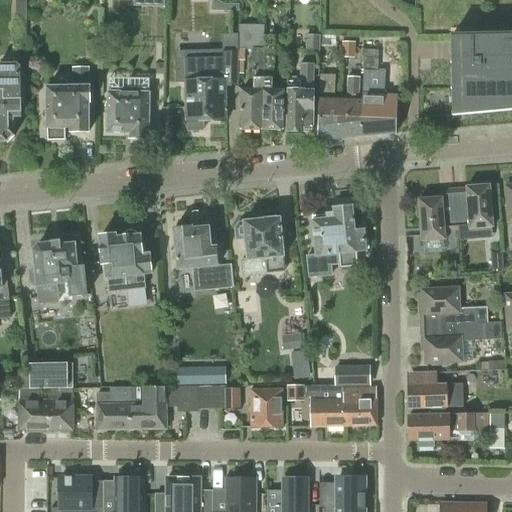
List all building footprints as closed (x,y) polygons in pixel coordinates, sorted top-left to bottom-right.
[(15,0),(16,50),(26,50),(26,0),(15,0)] [(216,0),(212,0),(212,11),(239,12),(239,5),(224,5),(217,1),(216,0)] [(511,0),(414,0),(415,8),(406,5),(406,16),(415,28),(415,41),(450,42),(450,28),(511,26),(511,0)] [(241,132),(262,132),(264,39),(263,39),(263,27),(238,26),(238,40),(240,40),(240,41),(239,74),(243,74),(244,51),(252,52),(251,78),(254,78),(253,92),(242,91),(241,132)] [(511,36),(453,37),(455,115),(454,115),(454,117),(511,111),(511,36)] [(306,37),(306,54),(319,54),(320,47),(320,37),(306,37)] [(264,39),(262,132),(284,133),(285,92),(273,92),(275,39),(264,39)] [(363,102),(362,102),(361,137),(398,134),(398,97),(385,97),(386,45),(364,44),(363,72),(363,102)] [(226,118),(226,90),(237,90),(238,74),(238,52),(237,52),(219,53),(213,53),(209,53),(209,59),(175,60),(176,84),(185,84),(186,122),(188,122),(188,132),(203,131),(202,122),(226,121),(226,118)] [(0,142),(7,142),(9,143),(16,136),(14,134),(13,118),(21,117),(20,68),(17,66),(0,65),(0,142)] [(287,132),(312,133),(314,67),(302,66),(301,80),(288,80),(287,132)] [(65,141),(65,129),(71,129),(71,134),(89,134),(89,104),(90,104),(90,89),(89,89),(89,69),(74,70),(74,88),(47,89),(48,129),(48,142),(65,141)] [(340,140),(341,101),(335,101),(335,77),(320,76),(319,100),(318,141),(333,139),(334,141),(340,140)] [(346,101),(341,101),(340,140),(347,139),(347,138),(361,137),(362,102),(358,101),(359,78),(347,78),(346,101)] [(150,94),(148,94),(148,80),(128,80),(128,94),(109,93),(108,134),(131,134),(131,139),(149,139),(150,94)] [(458,213),(459,231),(496,229),(493,186),(470,188),(471,205),(457,206),(458,213)] [(459,231),(458,213),(446,214),(445,198),(420,200),(423,243),(448,241),(447,232),(459,231)] [(340,265),(341,269),(357,268),(356,263),(358,263),(357,253),(366,252),(364,233),(354,234),(353,213),(348,209),(338,210),(333,216),(313,218),(316,256),(306,257),(308,279),(332,277),(331,266),(340,265)] [(240,262),(242,278),(286,273),(280,220),(276,220),(276,217),(264,218),(265,221),(244,224),(244,225),(239,225),(235,231),(236,241),(245,240),(248,262),(240,262)] [(173,231),(180,293),(233,288),(231,266),(218,267),(216,248),(210,249),(208,230),(192,231),(192,229),(173,231)] [(116,237),(99,238),(101,267),(104,266),(106,280),(107,280),(109,295),(123,293),(122,287),(126,287),(127,291),(145,289),(143,276),(152,275),(149,256),(142,257),(140,237),(139,238),(136,236),(134,234),(132,232),(130,232),(127,233),(125,235),(124,237),(123,239),(116,240),(116,237)] [(0,320),(10,319),(2,244),(0,241),(0,320)] [(39,305),(40,305),(58,303),(59,303),(56,280),(70,279),(72,298),(86,296),(83,268),(76,268),(73,241),(52,244),(52,245),(37,247),(33,252),(35,269),(30,273),(31,284),(31,287),(36,286),(39,305)] [(502,253),(490,254),(491,271),(503,270),(502,253)] [(439,315),(440,327),(485,325),(488,325),(487,310),(459,311),(458,291),(425,293),(425,296),(422,296),(423,315),(439,315)] [(485,325),(440,327),(440,339),(423,340),(424,351),(427,351),(427,364),(460,363),(460,343),(486,342),(502,341),(501,325),(488,325),(485,325)] [(302,350),(300,334),(282,336),(283,352),(302,350)] [(48,390),(48,392),(72,391),(72,365),(29,366),(30,391),(36,391),(48,390)] [(322,387),(313,387),(343,387),(343,367),(334,367),(335,374),(322,375),(322,387)] [(370,367),(343,367),(343,387),(370,386),(370,367)] [(177,385),(201,385),(201,370),(176,370),(177,385)] [(414,388),(409,388),(409,410),(463,409),(462,386),(448,386),(437,386),(437,374),(413,375),(414,388)] [(370,386),(343,387),(344,428),(377,427),(377,390),(370,390),(370,386)] [(313,387),(286,387),(286,403),(304,403),(304,398),(311,398),(312,428),(344,428),(343,387),(313,387)] [(200,388),(130,389),(131,432),(167,431),(167,408),(177,408),(177,413),(197,413),(197,410),(199,410),(200,388)] [(200,388),(199,410),(220,410),(219,388),(200,388)] [(219,388),(220,410),(240,410),(240,389),(225,389),(225,388),(219,388)] [(131,432),(130,389),(109,389),(109,394),(97,394),(97,406),(97,432),(131,432)] [(48,403),(36,402),(36,391),(30,391),(19,391),(19,401),(19,402),(19,431),(48,432),(48,403)] [(72,403),(72,391),(48,392),(48,403),(48,432),(73,432),(73,403),(72,403)] [(283,391),(251,391),(251,429),(283,429),(283,391)] [(449,416),(409,417),(410,442),(417,442),(417,448),(433,447),(433,442),(450,442),(474,441),(474,433),(485,433),(485,427),(484,415),(449,416)] [(504,415),(489,415),(490,427),(490,430),(505,430),(504,415)] [(59,511),(102,511),(103,509),(90,509),(91,482),(91,479),(60,479),(59,509),(59,511)] [(104,500),(104,511),(144,511),(144,479),(116,479),(116,500),(104,500)] [(166,511),(212,511),(213,492),(200,492),(200,479),(199,479),(199,480),(188,480),(188,479),(178,479),(178,480),(168,480),(168,479),(167,479),(167,496),(166,511)] [(324,509),(323,511),(364,511),(365,480),(351,480),(351,479),(338,479),(338,485),(338,508),(324,508),(324,509)] [(254,511),(255,480),(226,480),(226,490),(226,511),(254,511)] [(267,492),(267,511),(307,511),(307,480),(283,480),(283,492),(267,492)]
